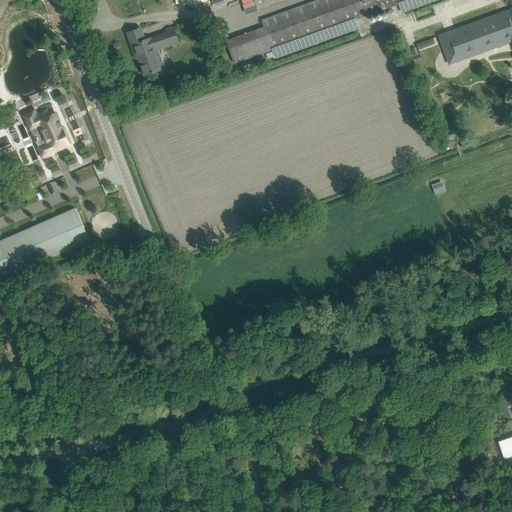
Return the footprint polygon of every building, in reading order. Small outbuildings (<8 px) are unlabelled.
[(211,0),(213,4),(224,0),(254,0),(258,10),(284,0),(211,0)] [(264,26),(227,40),(235,63),(409,0),(316,0),(262,20),(264,26)] [(511,8),(439,35),(449,63),(468,56),(466,53),(511,36),(511,8)] [(137,30),(128,33),(136,58),(140,57),(143,65),(141,65),(145,75),(165,68),(159,50),(178,43),(172,27),(167,29),(168,33),(145,41),(141,28),(137,30)] [(56,113),(47,117),(37,121),(50,149),(68,141),(56,113)] [(435,194),(446,192),(444,181),(433,183),(435,194)] [(0,210),(0,211),(34,197),(32,192),(0,205),(0,210)] [(76,209),(67,213),(0,242),(0,273),(2,278),(90,239),(79,215),(80,215),(79,212),(78,213),(76,209)] [(511,437),(500,442),(503,451),(505,458),(511,455),(511,437)]
